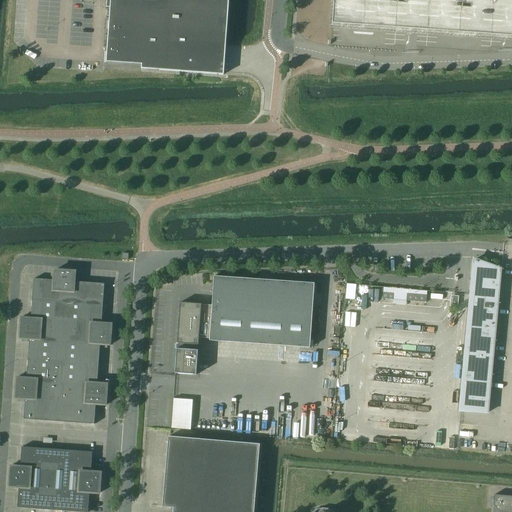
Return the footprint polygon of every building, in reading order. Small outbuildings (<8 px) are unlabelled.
[(223,75),(224,72),(225,58),(228,0),(110,0),(106,62),(141,65),(141,69),(223,75)] [(499,291),(501,269),(474,260),(471,289),(475,289),(474,295),(468,295),(470,296),(460,411),(488,413),(497,312),(498,298),(499,298),(497,297),(498,291),(499,291)] [(74,282),(75,272),(54,270),(53,280),(33,279),(31,319),(21,318),(19,339),(29,340),(26,379),(16,378),(15,399),(25,399),(24,419),(94,424),(96,404),(106,405),(107,384),(97,384),(100,344),(110,345),(111,324),(101,324),(104,284),(74,282)] [(197,351),(197,345),(198,345),(199,338),(209,339),(209,341),(310,348),(314,284),(214,277),(212,305),(201,305),(201,304),(198,304),(198,305),(183,304),(183,303),(180,303),(180,304),(180,310),(179,310),(180,310),(180,316),(179,316),(179,317),(180,317),(179,323),(178,323),(178,324),(179,324),(179,329),(178,329),(178,330),(179,330),(178,336),(177,336),(177,337),(178,337),(178,343),(177,342),(177,344),(178,344),(178,349),(176,349),(175,374),(196,375),(198,351),(197,351)] [(426,303),(426,296),(406,294),(406,301),(426,303)] [(173,511),(254,511),(260,444),(168,437),(162,507),(173,508),(173,511)] [(91,472),(92,452),(22,447),(20,467),(10,466),(9,487),(19,488),(17,508),(77,511),(87,511),(89,493),(99,493),(101,473),(91,472)] [(511,511),(511,496),(495,495),(493,511),(511,511)]
